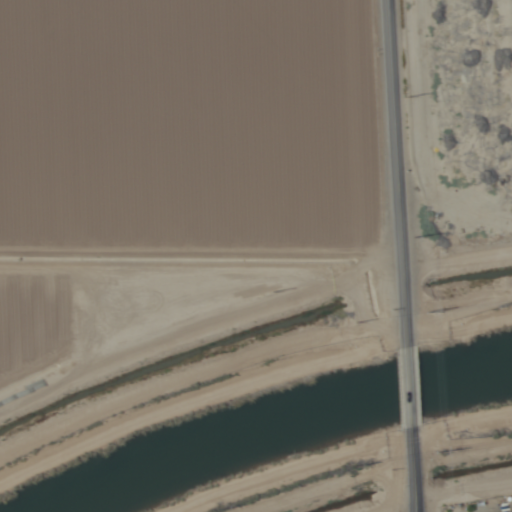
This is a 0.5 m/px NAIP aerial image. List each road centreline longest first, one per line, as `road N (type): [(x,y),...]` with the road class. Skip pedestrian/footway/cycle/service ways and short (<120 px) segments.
road 1 (residential): [(511,296),(0,290)]
road 2 (tertiary): [(406,348),(412,296),(392,0)]
